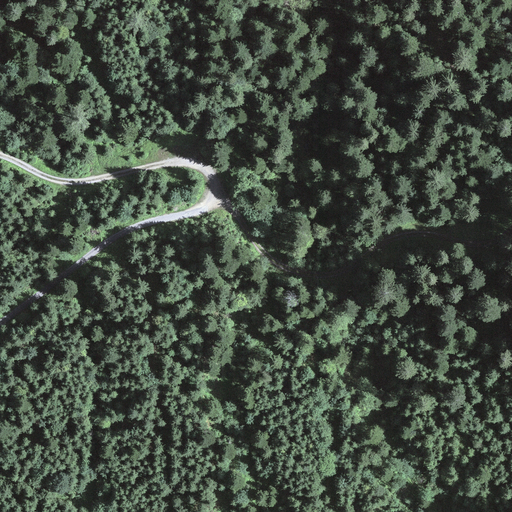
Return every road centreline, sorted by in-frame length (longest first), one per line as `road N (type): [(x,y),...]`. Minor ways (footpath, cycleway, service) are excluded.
road 1 (track): [(0,324),(115,236),(191,212),(208,202),(214,186),(208,169),(192,159),(77,180),(0,152)]
road 2 (track): [(213,194),(271,262),(308,274),(335,274),(398,233),(427,230),(481,242),(511,228)]
